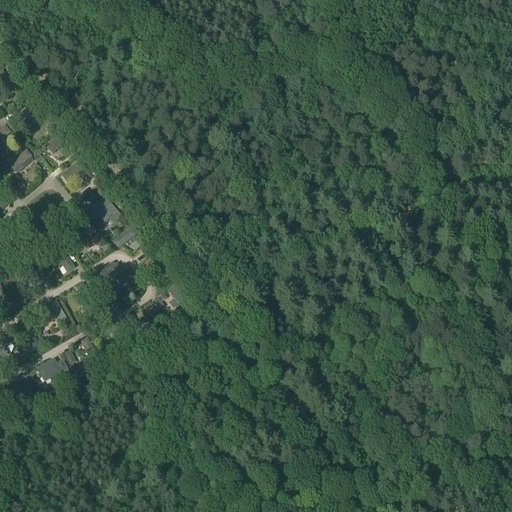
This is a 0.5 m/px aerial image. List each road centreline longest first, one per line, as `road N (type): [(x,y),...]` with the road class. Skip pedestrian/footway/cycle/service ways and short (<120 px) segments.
road 1 (unknown): [(218,307),(0,44)]
road 2 (track): [(218,307),(386,511)]
